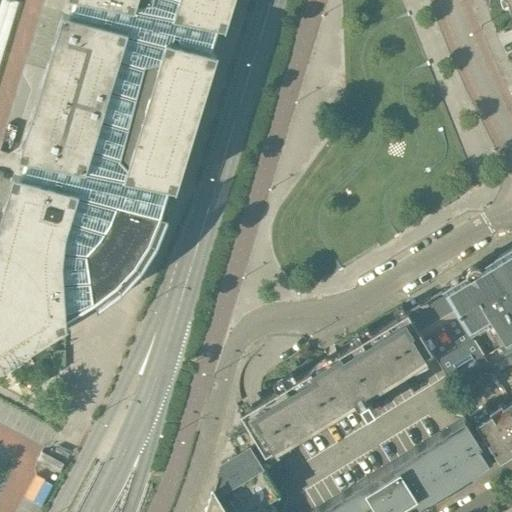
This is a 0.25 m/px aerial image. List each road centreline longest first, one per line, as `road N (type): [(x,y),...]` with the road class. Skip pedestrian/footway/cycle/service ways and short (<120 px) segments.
road 1 (residential): [(186,511),(231,364),(252,326),(341,310),(511,213)]
road 2 (residential): [(511,134),(478,75),(451,0)]
